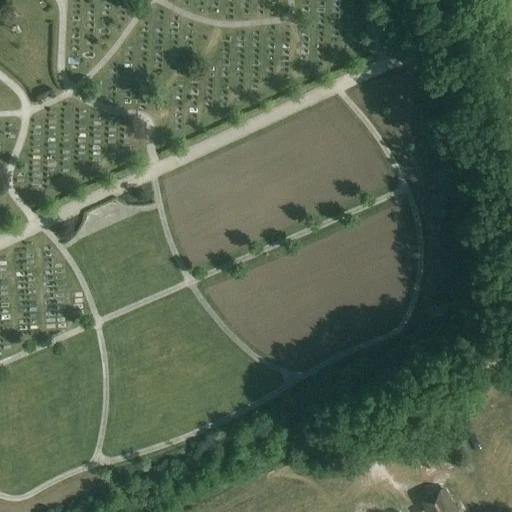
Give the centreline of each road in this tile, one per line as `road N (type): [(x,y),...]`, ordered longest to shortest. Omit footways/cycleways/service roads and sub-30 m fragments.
road 1 (track): [(0,243),(389,60)]
road 2 (track): [(376,420),(511,351)]
road 3 (track): [(511,137),(462,0)]
